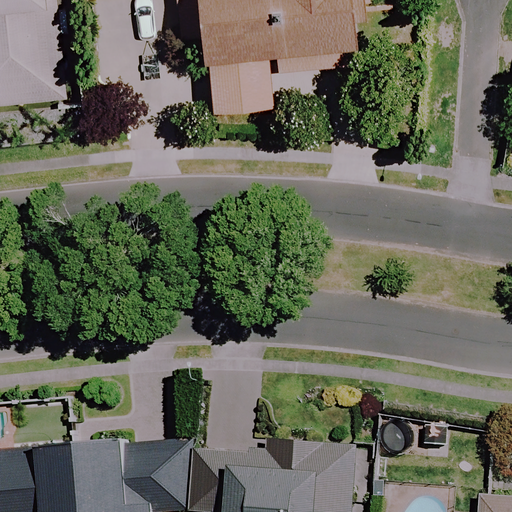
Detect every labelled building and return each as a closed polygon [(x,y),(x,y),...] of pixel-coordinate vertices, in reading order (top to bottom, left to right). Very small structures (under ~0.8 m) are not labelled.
[(55,15),(52,0),(0,0),(0,104),(64,97),(55,15)] [(365,64),(361,17),(373,16),(371,0),(180,0),(183,37),(209,35),(215,110),(274,105),(271,71),(365,64)] [(165,511),(193,511),(197,442),(28,433),(27,453),(0,451),(0,511),(158,511),(165,511)] [(197,442),(193,511),(357,511),(361,450),(218,443),(197,442)] [(511,511),(511,501),(484,499),(482,511),(511,511)]
